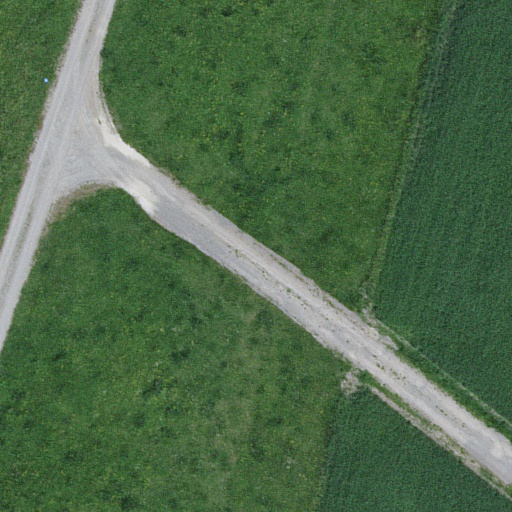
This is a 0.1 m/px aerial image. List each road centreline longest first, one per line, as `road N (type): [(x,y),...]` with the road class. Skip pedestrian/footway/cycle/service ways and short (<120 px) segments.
road 1 (track): [(511,473),(65,120)]
road 2 (track): [(0,315),(103,0)]
